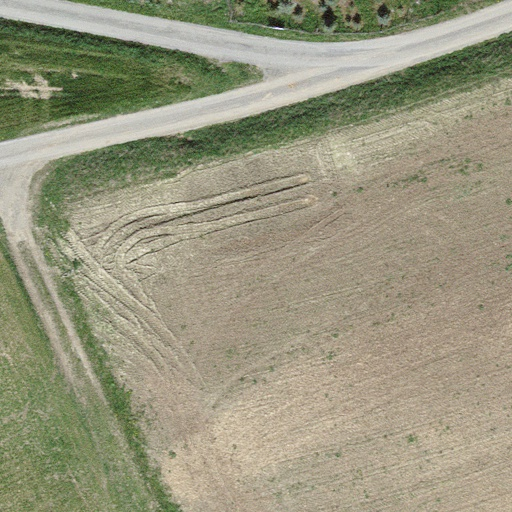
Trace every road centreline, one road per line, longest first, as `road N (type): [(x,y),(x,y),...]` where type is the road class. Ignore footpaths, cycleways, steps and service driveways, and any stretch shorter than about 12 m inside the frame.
road 1 (track): [(0,155),(371,62),(511,13)]
road 2 (track): [(371,62),(2,0)]
